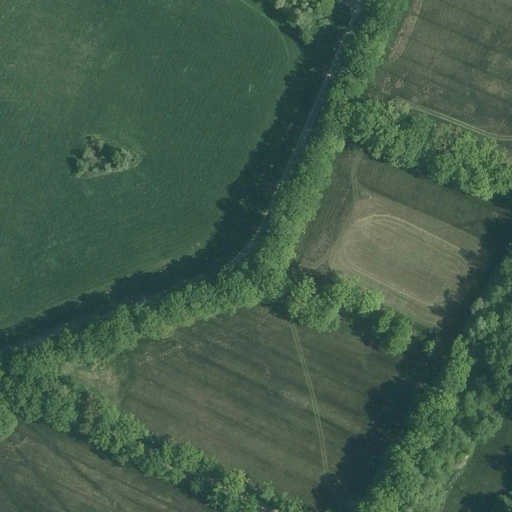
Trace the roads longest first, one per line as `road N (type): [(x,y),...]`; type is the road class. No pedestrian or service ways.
road 1 (unclassified): [(3,354),(195,282),(257,243),(365,0)]
road 2 (track): [(0,381),(273,511)]
